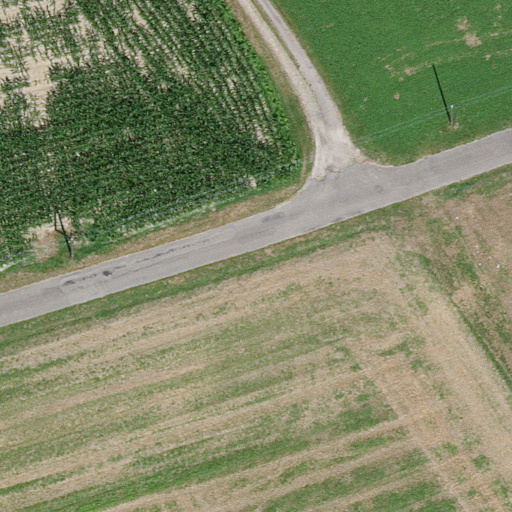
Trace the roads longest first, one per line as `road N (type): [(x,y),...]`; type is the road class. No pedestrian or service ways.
road 1 (residential): [(511,146),(0,311)]
road 2 (track): [(346,204),(321,119),(244,0)]
